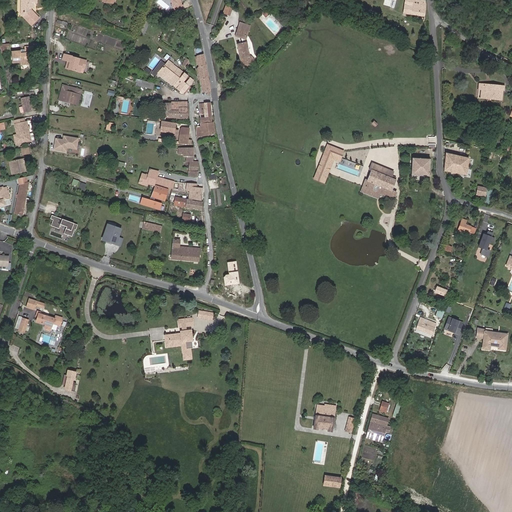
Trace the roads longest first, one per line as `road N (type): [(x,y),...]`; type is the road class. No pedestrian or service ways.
road 1 (residential): [(31,238),(55,0)]
road 2 (residential): [(256,316),(259,292),(215,97)]
road 3 (residential): [(201,295),(210,250),(190,118),(199,100),(215,97)]
road 4 (residential): [(450,195),(439,165),(430,16)]
road 5 (residential): [(391,366),(450,195)]
road 6 (tertiary): [(31,238),(201,295)]
road 7 (track): [(379,362),(341,511)]
road 8 (tertiary): [(256,316),(391,366)]
road 9 (tertiary): [(391,366),(511,387)]
